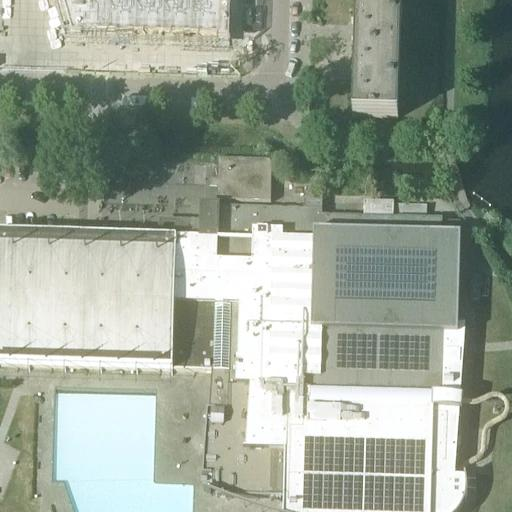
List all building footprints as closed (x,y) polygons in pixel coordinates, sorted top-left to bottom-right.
[(62,0),(72,36),(221,39),(222,0),(62,0)] [(355,0),(354,54),(400,55),(401,0),(355,0)] [(400,55),(354,54),(352,119),(398,120),(400,55)] [(268,163),(219,162),(217,162),(216,203),(271,204),(271,168),(268,163)] [(460,511),(463,509),(466,501),(467,493),(467,485),(465,477),(464,477),(465,480),(460,479),(455,479),(460,403),(465,328),(458,328),(460,239),(442,239),(442,221),(393,219),(394,204),(364,203),(364,219),(322,218),(322,202),(304,202),(303,210),(219,209),(202,208),(201,221),(201,225),(179,224),(178,241),(88,238),(0,235),(0,368),(171,373),(212,374),(209,411),(207,411),(202,476),(218,477),(217,498),(218,498),(284,500),(283,511),(460,511)] [(426,208),(394,207),(393,219),(426,220),(426,208)]
